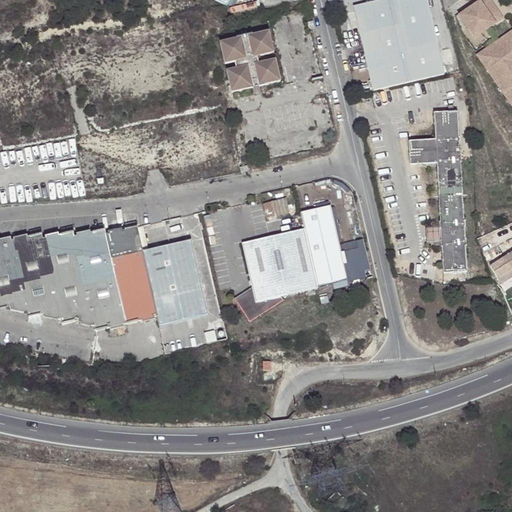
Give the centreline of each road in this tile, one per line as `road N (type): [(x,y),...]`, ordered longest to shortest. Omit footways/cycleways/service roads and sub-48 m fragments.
road 1 (motorway): [(511,374),(359,425),(267,440),(165,444),(0,423)]
road 2 (unclassified): [(355,159),(147,203),(0,214)]
road 3 (residential): [(404,366),(355,159)]
road 4 (unclassified): [(404,366),(313,374),(291,385),(279,411),(281,472)]
road 5 (residential): [(355,159),(319,0)]
road 6 (unclassified): [(0,325),(101,344),(157,340)]
road 7 (unknown): [(306,94),(265,108),(262,136),(272,147),(314,135)]
